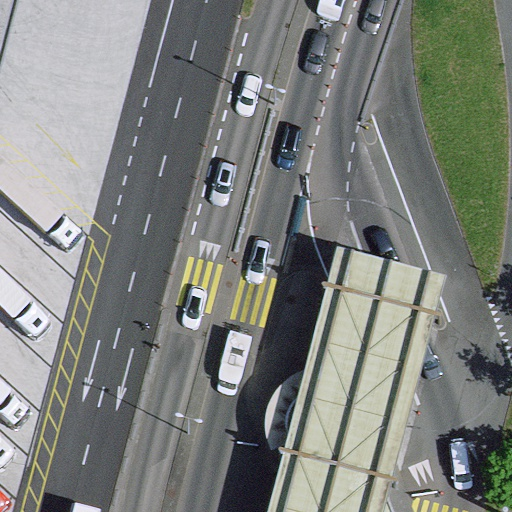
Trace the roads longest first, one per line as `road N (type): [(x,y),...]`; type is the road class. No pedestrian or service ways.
road 1 (motorway): [(275,0),(143,511)]
road 2 (motorway): [(347,25),(299,129),(199,511)]
road 3 (motorway): [(347,25),(333,170),(456,511)]
